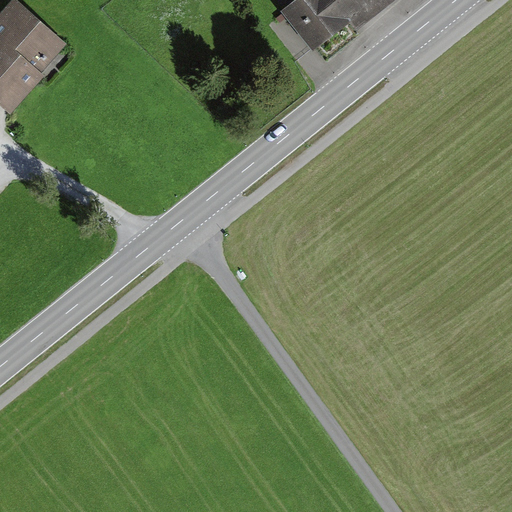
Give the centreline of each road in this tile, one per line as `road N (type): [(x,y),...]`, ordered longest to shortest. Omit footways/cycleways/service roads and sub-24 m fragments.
road 1 (secondary): [(457,0),(0,368)]
road 2 (track): [(395,511),(183,220)]
road 3 (track): [(0,155),(101,204),(147,249)]
